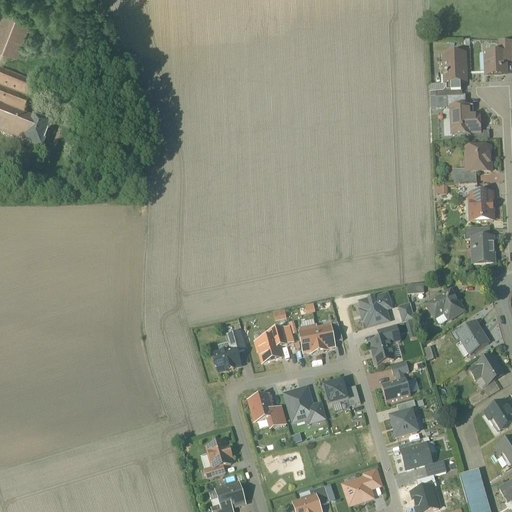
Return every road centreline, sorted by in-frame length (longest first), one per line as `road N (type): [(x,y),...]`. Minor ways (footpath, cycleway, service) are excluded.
road 1 (residential): [(398,510),(358,369),(349,364),(231,394),(262,511)]
road 2 (residential): [(511,224),(502,98)]
